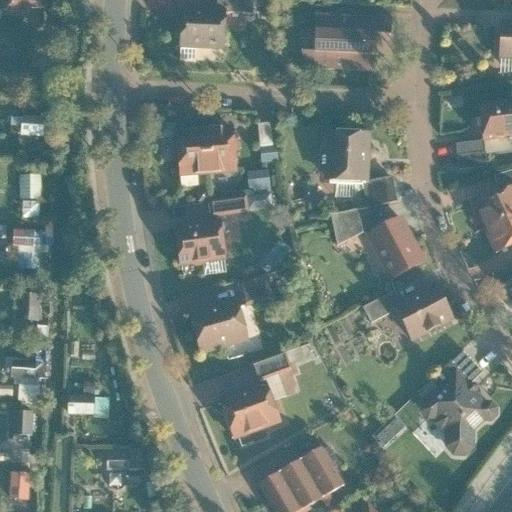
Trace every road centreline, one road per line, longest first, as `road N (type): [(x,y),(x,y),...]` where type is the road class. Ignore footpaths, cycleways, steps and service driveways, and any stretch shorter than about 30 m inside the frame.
road 1 (residential): [(211,511),(175,431),(133,286),(120,228),(111,95)]
road 2 (residential): [(111,95),(415,101)]
road 3 (residential): [(498,337),(441,250),(415,101)]
